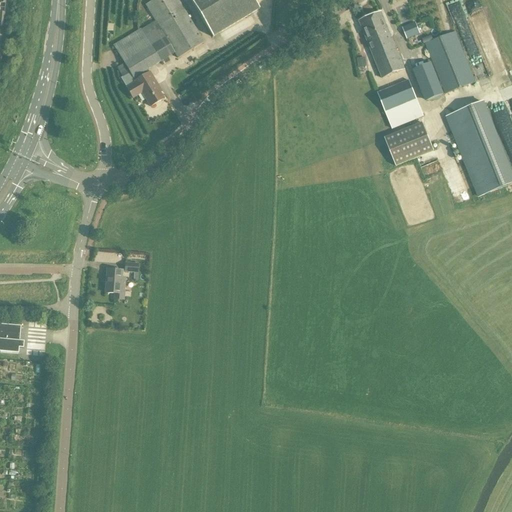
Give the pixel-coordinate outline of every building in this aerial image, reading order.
[(141,30),(114,46),(124,63),(130,73),(123,78),(129,88),(127,89),(133,99),(142,93),(150,107),(164,99),(158,90),(160,89),(154,81),(152,77),(149,72),(148,70),(161,62),(175,54),(178,59),(194,49),(204,43),(200,37),(183,8),(177,0),(154,0),(146,5),(148,8),(155,21),(141,30)] [(189,0),(213,38),(220,34),(259,10),(253,0),(189,0)] [(452,16),(464,12),(459,0),(448,4),(452,16)] [(382,79),(404,70),(381,13),(359,22),(382,79)] [(415,23),(402,28),(407,40),(420,34),(415,23)] [(446,95),(475,83),(455,33),(425,45),(446,95)] [(366,58),(357,59),(358,68),(367,67),(366,58)] [(444,95),(431,64),(415,70),(428,102),(444,95)] [(393,130),(423,117),(417,101),(409,81),(378,94),(385,113),(393,130)] [(447,117),(479,198),(511,184),(511,175),(483,103),(447,117)] [(396,167),(435,152),(423,123),(385,139),(396,167)] [(457,164),(444,169),(457,203),(470,198),(457,164)] [(137,281),(138,273),(137,273),(138,265),(126,264),(125,272),(134,273),(134,281),(137,281)] [(123,301),(125,278),(122,278),(122,271),(107,270),(105,294),(115,294),(114,300),(123,301)] [(0,325),(0,353),(18,355),(19,349),(23,350),(24,343),(19,342),(21,327),(0,325)]
